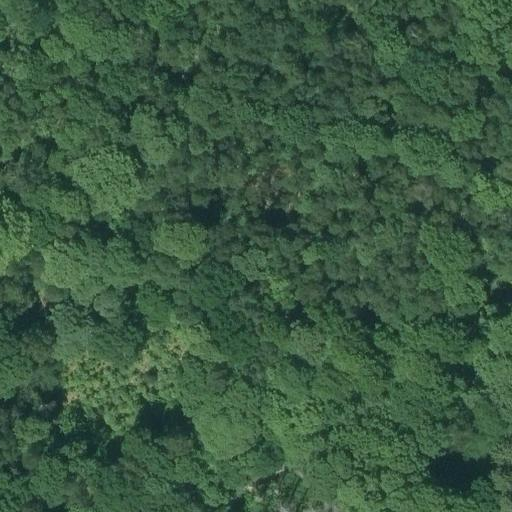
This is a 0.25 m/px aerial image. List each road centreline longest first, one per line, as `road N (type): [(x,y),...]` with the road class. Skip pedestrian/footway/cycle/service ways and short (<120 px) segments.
road 1 (track): [(472,319),(444,325),(371,311),(0,188)]
road 2 (track): [(472,319),(223,511)]
